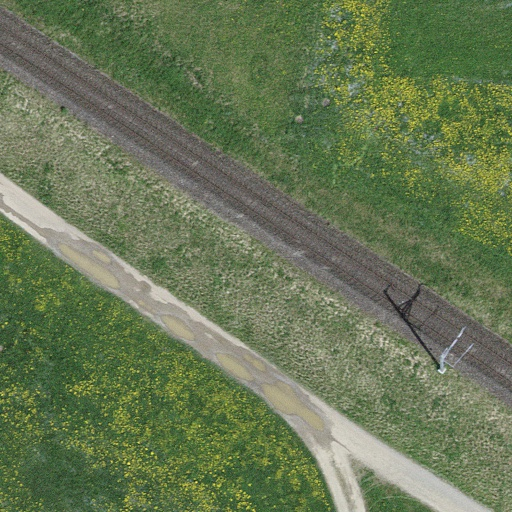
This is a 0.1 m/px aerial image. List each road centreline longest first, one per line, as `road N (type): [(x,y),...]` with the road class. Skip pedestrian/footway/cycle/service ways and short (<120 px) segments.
road 1 (track): [(0,187),(265,364)]
road 2 (track): [(265,364),(485,511)]
road 3 (track): [(326,511),(265,364)]
